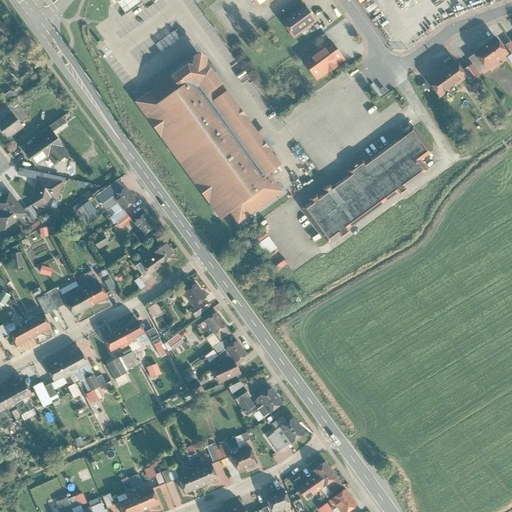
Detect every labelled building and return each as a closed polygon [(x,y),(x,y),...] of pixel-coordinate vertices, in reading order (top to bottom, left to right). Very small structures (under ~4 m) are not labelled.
[(140,0),(123,0),(118,4),(126,15),(143,3),(140,0)] [(319,23),(307,6),(283,22),(295,39),(319,23)] [(508,54),(497,37),(474,52),(485,69),(508,54)] [(331,38),(302,60),(318,81),(347,59),(331,38)] [(190,65),(137,104),(221,221),(231,213),(239,226),(284,193),(272,178),(285,169),(214,67),(209,67),(210,59),(203,54),(195,58),(194,65),(190,65)] [(468,78),(457,63),(429,82),(439,97),(468,78)] [(24,128),(13,115),(0,124),(0,128),(8,140),(24,128)] [(70,156),(52,132),(25,151),(37,168),(49,159),(54,167),(70,156)] [(429,152),(413,133),(405,138),(307,209),(330,241),(425,172),(417,161),(429,152)] [(63,183),(38,178),(32,206),(51,210),(53,200),(59,201),(63,183)] [(125,188),(120,182),(98,198),(108,211),(119,203),(126,212),(138,203),(126,187),(125,188)] [(26,215),(9,192),(0,198),(0,213),(1,215),(0,216),(0,224),(5,230),(26,215)] [(76,206),(87,225),(102,216),(91,198),(76,206)] [(156,228),(144,213),(131,223),(143,238),(156,228)] [(106,232),(95,238),(101,249),(112,243),(106,232)] [(168,243),(155,253),(158,257),(144,267),(150,275),(177,256),(168,243)] [(24,251),(13,254),(16,269),(27,267),(24,251)] [(45,265),(42,273),(53,276),(55,269),(45,265)] [(141,277),(137,280),(142,289),(147,286),(141,277)] [(102,284),(84,293),(91,306),(108,298),(102,284)] [(206,297),(195,284),(183,293),(194,307),(206,297)] [(4,290),(0,297),(0,301),(6,306),(13,295),(4,290)] [(84,293),(67,302),(73,315),(91,306),(84,293)] [(156,318),(164,312),(157,303),(149,309),(156,318)] [(227,327),(216,313),(205,322),(216,336),(227,327)] [(45,314),(27,323),(34,338),(52,329),(45,314)] [(139,321),(122,329),(129,342),(145,334),(139,321)] [(27,323),(9,332),(16,347),(34,338),(27,323)] [(149,331),(156,344),(163,341),(156,328),(149,331)] [(122,329),(105,338),(112,351),(129,342),(122,329)] [(181,334),(165,343),(169,349),(185,340),(181,334)] [(247,353),(237,340),(226,349),(236,362),(247,353)] [(159,355),(167,352),(163,343),(155,346),(159,355)] [(211,362),(220,355),(215,349),(207,356),(211,362)] [(81,351),(65,360),(72,373),(88,364),(81,351)] [(119,358),(108,364),(116,381),(128,375),(119,358)] [(65,360),(49,369),(56,381),(72,373),(65,360)] [(240,375),(233,360),(212,369),(219,384),(240,375)] [(159,363),(148,367),(153,378),(163,374),(159,363)] [(190,382),(199,377),(193,367),(184,371),(190,382)] [(27,382),(0,395),(0,410),(5,408),(33,394),(27,382)] [(250,397),(244,388),(233,395),(246,414),(256,408),(249,397),(250,397)] [(283,404),(271,389),(256,401),(268,416),(283,404)] [(13,423),(5,408),(0,410),(0,422),(3,429),(13,423)] [(305,434),(294,418),(274,432),(282,443),(288,439),(292,444),(305,434)] [(214,462),(231,456),(226,441),(209,447),(214,462)] [(251,449),(233,456),(239,472),(257,465),(251,449)] [(314,477),(298,489),(307,501),(327,486),(335,496),(345,488),(326,461),(311,472),(314,477)] [(212,464),(196,471),(203,487),(219,480),(212,464)] [(147,469),(151,479),(158,476),(162,485),(181,477),(176,466),(157,474),(154,466),(147,469)] [(196,471),(179,478),(186,494),(203,487),(196,471)] [(128,490),(145,485),(142,477),(126,482),(128,490)] [(349,511),(358,506),(345,488),(335,496),(331,499),(340,511),(349,511)] [(153,490),(136,497),(142,511),(143,511),(160,505),(153,490)] [(285,491),(267,499),(272,511),(281,511),(292,507),(285,491)] [(105,497),(109,507),(122,502),(118,492),(105,497)] [(142,511),(136,497),(119,504),(122,511),(142,511)] [(329,503),(321,509),(323,511),(334,511),(335,511),(329,503)]
